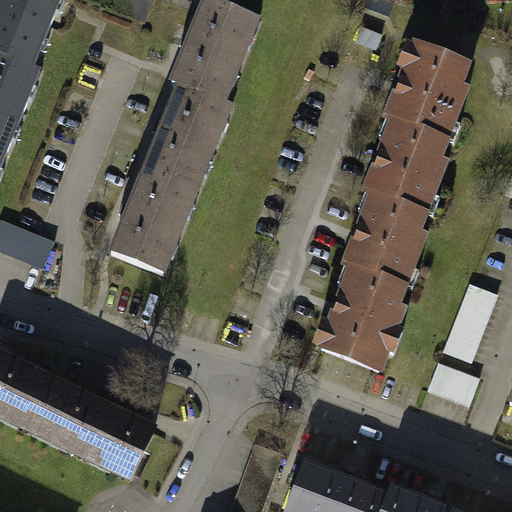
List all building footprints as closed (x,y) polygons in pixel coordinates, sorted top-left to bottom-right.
[(4,0),(0,11),(0,57),(33,72),(63,0),(4,0)] [(157,0),(94,0),(94,3),(147,26),(157,0)] [(208,3),(177,86),(244,112),(276,29),(208,3)] [(413,55),(391,129),(468,153),(491,79),(413,55)] [(0,57),(0,153),(8,157),(43,76),(33,72),(0,57)] [(177,86),(146,169),(213,195),(244,112),(177,86)] [(391,129),(368,203),(446,227),(468,153),(391,129)] [(0,153),(0,176),(8,157),(0,153)] [(146,169),(114,252),(182,278),(213,195),(146,169)] [(368,203),(346,277),(423,301),(446,227),(368,203)] [(57,243),(2,221),(0,225),(0,252),(46,271),(57,243)] [(346,277),(323,351),(400,375),(423,301),(346,277)] [(9,355),(0,373),(0,416),(66,448),(92,396),(9,355)] [(470,406),(479,375),(440,364),(432,396),(470,406)] [(92,396),(66,448),(148,489),(174,436),(92,396)] [(263,445),(236,511),(270,511),(292,457),(263,445)] [(393,511),(396,505),(304,468),(286,511),(393,511)] [(466,511),(406,488),(396,511),(466,511)]
